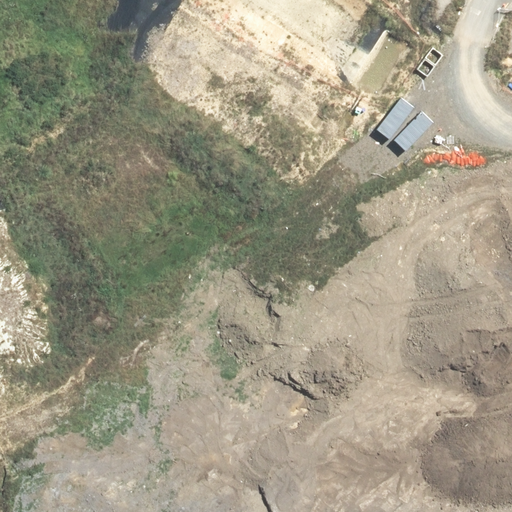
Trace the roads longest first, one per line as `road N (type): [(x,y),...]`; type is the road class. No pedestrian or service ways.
road 1 (unknown): [(471,30),(437,101),(409,124),(33,223),(0,252)]
road 2 (unknown): [(0,340),(41,511)]
